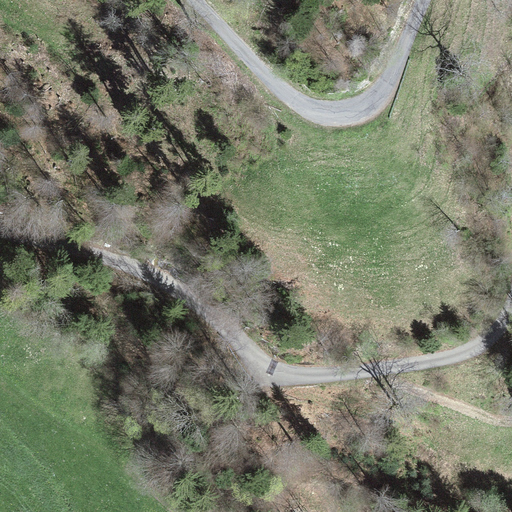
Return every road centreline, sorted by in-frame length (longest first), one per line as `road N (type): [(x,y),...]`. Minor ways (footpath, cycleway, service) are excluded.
road 1 (track): [(0,232),(129,264),(177,290),(247,353),(284,373),(384,369),(458,355),(484,342),(511,307)]
road 2 (track): [(420,0),(382,86),(353,110),(332,113),(290,98),(194,0)]
